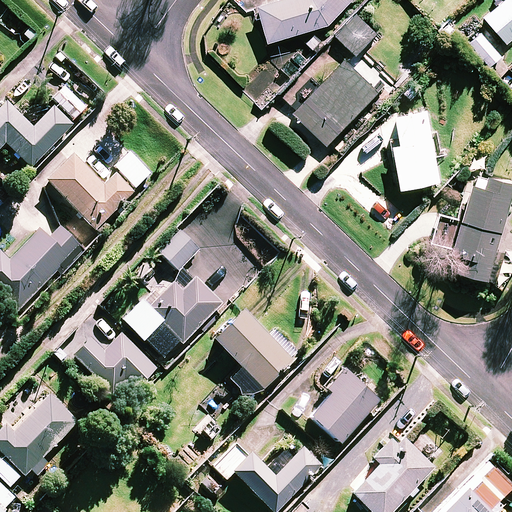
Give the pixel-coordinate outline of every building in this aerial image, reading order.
[(351,0),(270,0),(257,4),(267,40),(327,24),(351,0)] [(511,39),(511,0),(503,0),(484,17),(507,44),(511,39)] [(376,34),(354,13),(334,35),(356,55),(376,34)] [(501,56),(481,32),(469,42),(489,66),(501,56)] [(359,74),(345,60),(293,113),(326,144),(385,84),(367,66),(359,74)] [(32,128),(5,102),(0,106),(0,146),(3,143),(29,168),(71,125),(52,107),(32,128)] [(439,181),(425,109),(394,114),(399,141),(392,142),(400,188),(439,181)] [(149,173),(128,152),(113,167),(135,188),(149,173)] [(101,185),(71,155),(45,181),(94,230),(131,193),(112,173),(101,185)] [(511,193),(511,183),(475,173),(448,268),(487,279),(511,193)] [(83,251),(60,227),(47,239),(37,228),(6,258),(0,252),(0,293),(16,311),(58,271),(60,273),(83,251)] [(197,251),(180,234),(160,255),(177,271),(197,251)] [(181,289),(167,275),(121,321),(163,362),(220,303),(193,277),(181,289)] [(266,337),(239,311),(211,340),(240,368),(228,379),(250,401),(296,353),(272,331),(266,337)] [(155,367),(99,314),(81,333),(86,338),(70,355),(121,403),(155,367)] [(377,400),(344,369),(326,388),(330,392),(308,416),(338,443),(377,400)] [(0,428),(0,452),(24,476),(29,471),(35,477),(48,464),(41,458),(77,421),(49,393),(11,431),(4,424),(0,428)] [(432,468),(400,437),(395,442),(390,437),(370,457),(376,463),(348,492),(368,511),(390,511),(407,495),(410,498),(418,490),(415,486),(432,468)] [(301,446),(290,458),(280,449),(262,467),(238,442),(213,468),(225,479),(231,473),(271,511),(273,511),(320,465),(301,446)] [(486,511),(509,489),(488,467),(441,511),(486,511)]
